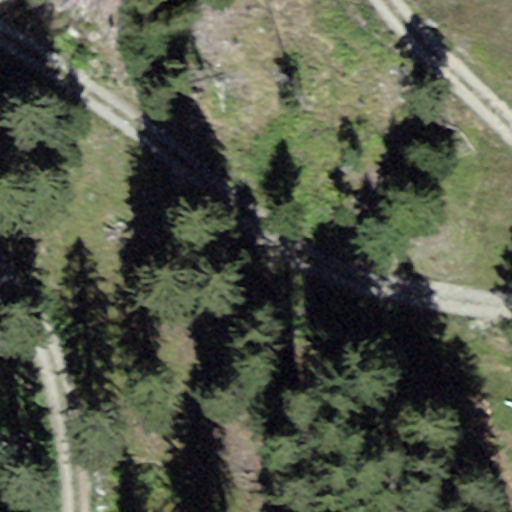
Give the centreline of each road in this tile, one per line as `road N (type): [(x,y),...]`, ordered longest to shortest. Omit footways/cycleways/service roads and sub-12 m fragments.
road 1 (track): [(511,308),(418,299),(299,262),(140,126),(31,47),(0,37)]
road 2 (track): [(0,262),(36,292),(86,459),(85,511)]
road 3 (track): [(373,0),(511,137)]
